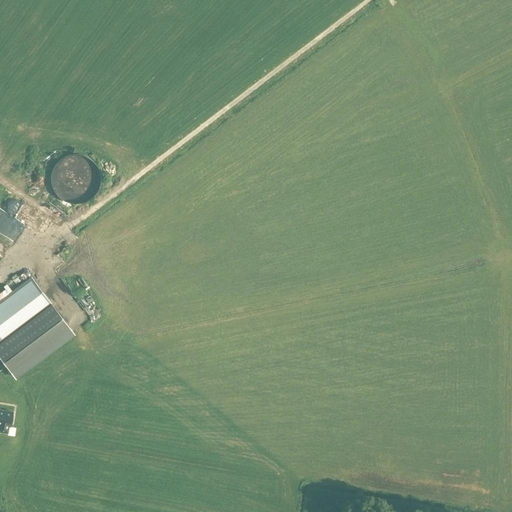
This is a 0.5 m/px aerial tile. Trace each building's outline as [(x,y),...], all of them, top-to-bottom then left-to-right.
[(69,201),(77,202),(84,201),(90,198),(96,193),(99,187),(101,180),(101,173),(100,167),(96,160),(91,156),(84,152),(77,151),(70,152),(64,154),(58,158),(54,164),(51,171),(50,179),(52,186),(56,193),(62,198),(69,201)] [(17,230),(35,246),(40,240),(22,224),(17,230)] [(0,284),(9,279),(6,273),(0,275),(0,284)] [(32,277),(23,284),(16,275),(12,278),(19,287),(0,301),(0,357),(15,377),(74,333),(32,277)] [(0,288),(0,292),(4,297),(8,293),(6,292),(11,287),(6,282),(0,288)] [(0,432),(8,434),(9,427),(11,427),(13,412),(0,410),(0,432)]
